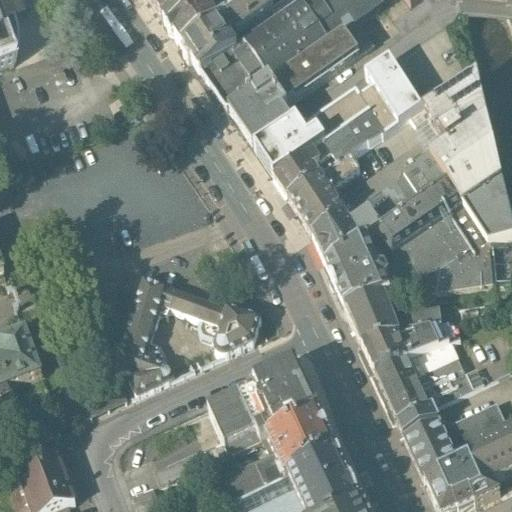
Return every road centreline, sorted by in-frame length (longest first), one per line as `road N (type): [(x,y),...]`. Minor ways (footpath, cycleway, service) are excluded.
road 1 (tertiary): [(104,0),(251,215),(315,335)]
road 2 (unknown): [(222,171),(459,4),(511,4)]
road 3 (residential): [(116,511),(99,459),(124,426),(315,335)]
road 4 (tertiary): [(315,335),(402,511)]
